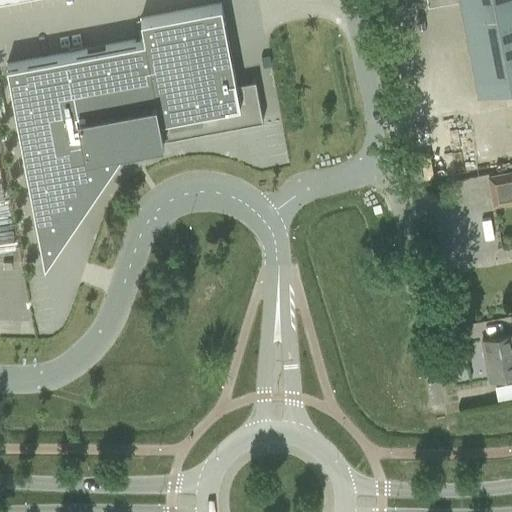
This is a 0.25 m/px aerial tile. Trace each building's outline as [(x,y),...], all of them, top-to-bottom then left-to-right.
[(511,0),(458,0),(477,95),(497,91),(511,88),(511,0)] [(143,40),(6,65),(44,265),(124,147),(263,121),(255,79),(236,83),(221,4),(139,19),(143,40)] [(268,54),(260,56),(262,66),(270,65),(268,54)] [(495,204),(511,200),(511,170),(490,175),(495,204)] [(511,335),(481,341),(489,381),(511,376),(511,335)]
